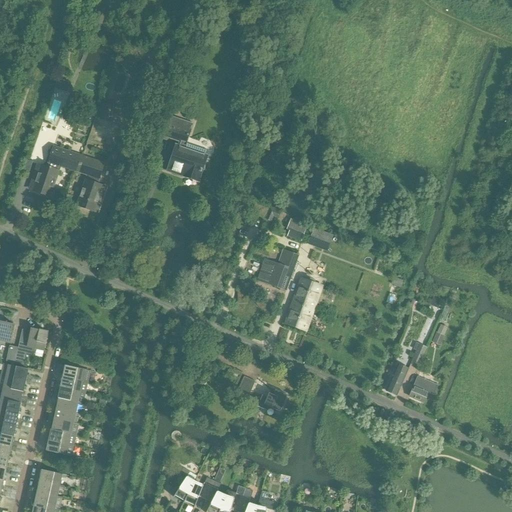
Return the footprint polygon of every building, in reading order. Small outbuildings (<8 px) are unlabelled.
[(118,66),(134,72),(137,64),(133,62),(126,60),(121,58),(118,66)] [(57,79),(53,89),(60,91),(63,81),(57,79)] [(102,105),(98,117),(112,121),(116,110),(102,105)] [(197,179),(197,180),(198,181),(201,170),(204,171),(205,163),(204,163),(206,157),(205,157),(207,151),(187,143),(186,143),(192,125),(170,117),(163,136),(180,142),(178,147),(176,147),(168,170),(185,176),(185,175),(197,179)] [(60,166),(77,172),(83,157),(54,147),(47,168),(38,165),(35,173),(38,174),(33,190),(50,196),(60,166)] [(83,157),(77,172),(87,175),(77,205),(94,211),(100,195),(103,196),(106,188),(97,185),(104,164),(83,157)] [(23,169),(29,172),(32,162),(26,160),(23,169)] [(265,219),(271,221),(273,216),(278,218),(280,213),(270,208),(265,219)] [(290,220),(286,228),(303,234),(306,227),(290,220)] [(329,245),(333,237),(313,229),(310,237),(329,245)] [(265,260),(257,280),(286,290),(293,270),(292,270),(297,256),(283,251),(278,265),(265,260)] [(392,284),(400,287),(402,281),(394,278),(392,284)] [(301,279),(292,302),(314,310),(322,287),(301,279)] [(314,310),(292,302),(285,323),(306,331),(314,310)] [(0,322),(0,340),(10,343),(10,344),(11,344),(14,328),(15,326),(12,325),(12,324),(13,324),(6,324),(0,322)] [(35,352),(36,349),(44,350),(43,351),(44,351),(48,333),(40,331),(33,328),(33,329),(33,330),(30,329),(30,331),(26,347),(19,346),(19,349),(15,363),(22,364),(25,352),(32,354),(35,352)] [(437,333),(432,342),(441,346),(445,336),(437,333)] [(413,349),(416,350),(416,351),(411,362),(419,365),(426,348),(416,343),(413,349)] [(7,361),(15,363),(19,349),(9,347),(10,347),(7,361)] [(1,375),(23,380),(25,380),(25,378),(26,375),(27,369),(3,364),(3,367),(1,375)] [(386,391),(397,396),(408,369),(398,364),(386,391)] [(64,375),(64,377),(65,377),(65,378),(82,381),(87,382),(89,373),(95,375),(96,372),(90,371),(66,366),(65,372),(64,375)] [(0,378),(0,386),(4,388),(21,391),(22,391),(22,389),(23,387),(25,380),(23,380),(1,375),(0,378)] [(62,386),(61,388),(63,388),(79,392),(79,391),(85,393),(87,385),(87,382),(82,381),(65,378),(65,377),(64,377),(63,383),(62,386)] [(432,397),(437,386),(417,377),(409,397),(424,403),(427,395),(432,397)] [(239,393),(250,398),(256,383),(245,378),(239,393)] [(0,389),(3,391),(2,399),(18,403),(18,402),(20,403),(20,401),(21,398),(22,391),(21,391),(4,388),(0,386),(0,389)] [(60,396),(59,398),(60,398),(60,399),(77,402),(83,403),(84,396),(85,393),(79,391),(79,392),(63,388),(61,388),(60,393),(60,396)] [(270,409),(281,414),(288,397),(276,392),(274,397),(270,395),(268,399),(263,397),(259,408),(268,413),(270,409)] [(0,402),(1,403),(0,406),(0,410),(16,414),(16,413),(17,414),(18,412),(18,409),(20,403),(18,402),(18,403),(2,399),(0,398),(0,402)] [(57,407),(57,409),(58,409),(75,413),(76,406),(82,406),(83,403),(77,402),(60,399),(60,398),(59,398),(58,404),(57,407)] [(55,417),(54,419),(56,420),(72,423),(74,417),(80,417),(80,414),(75,413),(58,409),(57,409),(55,414),(55,417)] [(0,421),(13,425),(15,425),(15,423),(16,420),(17,414),(16,413),(16,414),(0,410),(0,421)] [(52,428),(52,430),(53,430),(70,434),(76,435),(77,427),(78,424),(72,423),(56,420),(54,419),(53,425),(52,428)] [(0,433),(11,436),(12,436),(13,434),(13,431),(15,425),(13,425),(0,421),(0,433)] [(50,438),(50,440),(51,441),(67,444),(68,444),(73,445),(75,438),(76,435),(70,434),(53,430),(52,430),(51,435),(50,438)] [(0,445),(8,447),(10,447),(10,445),(11,442),(12,436),(11,436),(0,433),(0,445)] [(51,441),(50,440),(48,446),(48,449),(47,451),(49,452),(65,455),(71,457),(73,448),(73,445),(68,444),(67,444),(51,441)] [(0,456),(6,458),(7,458),(8,456),(8,453),(10,447),(8,447),(0,445),(0,456)] [(172,478),(176,480),(175,481),(181,485),(173,497),(174,498),(175,496),(184,502),(183,503),(194,482),(198,476),(190,471),(189,473),(182,469),(178,466),(172,478)] [(218,511),(225,496),(217,492),(221,483),(219,482),(225,471),(219,468),(213,481),(206,498),(212,501),(206,511),(218,511)] [(41,479),(41,481),(42,482),(58,486),(58,485),(60,478),(66,478),(67,476),(43,470),(42,476),(41,479)] [(199,495),(206,498),(213,481),(206,478),(203,486),(194,482),(183,503),(184,504),(184,502),(194,506),(193,508),(194,508),(199,495)] [(38,491),(38,493),(39,493),(56,497),(58,489),(64,489),(64,487),(58,485),(58,486),(42,482),(41,481),(39,488),(38,491)] [(225,496),(218,511),(230,511),(231,508),(238,510),(243,496),(242,496),(245,488),(238,486),(236,493),(227,490),(225,496)] [(36,502),(36,504),(37,504),(53,508),(59,509),(61,501),(62,498),(56,497),(39,493),(38,493),(37,499),(36,502)] [(255,511),(257,507),(248,504),(250,499),(243,496),(238,510),(243,511),(255,511)]
